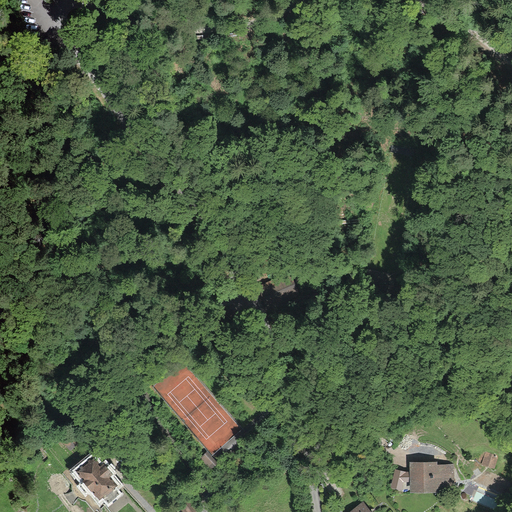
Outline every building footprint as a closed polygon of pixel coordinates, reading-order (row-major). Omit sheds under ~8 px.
[(390,276),(368,272),(365,293),(387,296),(390,276)] [(291,276),(265,285),(271,305),(298,296),(291,276)] [(497,455),(487,452),(483,462),(493,465),(497,455)] [(207,453),(201,458),(210,467),(216,462),(207,453)] [(77,472),(101,502),(121,486),(97,456),(77,472)] [(421,466),(414,466),(414,473),(404,474),(396,471),(392,485),(400,487),(402,481),(414,480),(414,487),(433,487),(433,482),(452,481),(452,469),(434,469),(434,464),(421,464),(421,466)] [(179,505),(184,511),(191,511),(197,508),(189,497),(179,505)]
